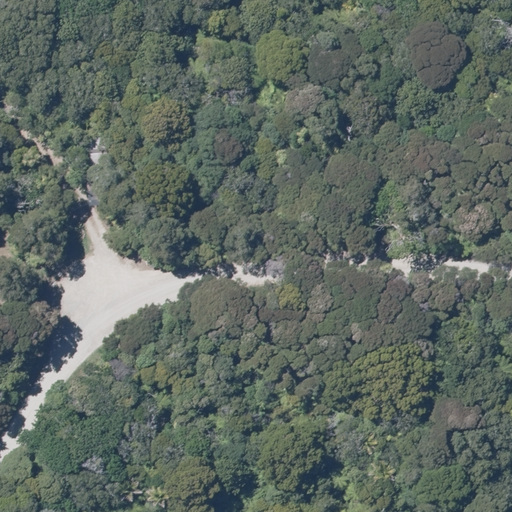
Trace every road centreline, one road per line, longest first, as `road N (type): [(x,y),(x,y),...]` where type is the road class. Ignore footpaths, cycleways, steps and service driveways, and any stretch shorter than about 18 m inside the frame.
road 1 (unclassified): [(511,280),(312,264),(167,284),(101,328)]
road 2 (unclassified): [(0,458),(31,399),(101,328)]
road 3 (unclassified): [(0,261),(101,328)]
